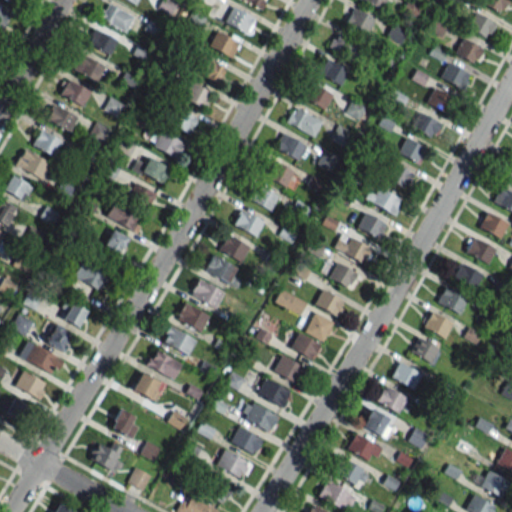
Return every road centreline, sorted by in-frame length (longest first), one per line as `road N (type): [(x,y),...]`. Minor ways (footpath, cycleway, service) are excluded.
road 1 (residential): [(7,511),(188,215),(307,0)]
road 2 (residential): [(259,511),(511,76)]
road 3 (residential): [(124,511),(0,443)]
road 4 (residential): [(0,107),(61,0)]
